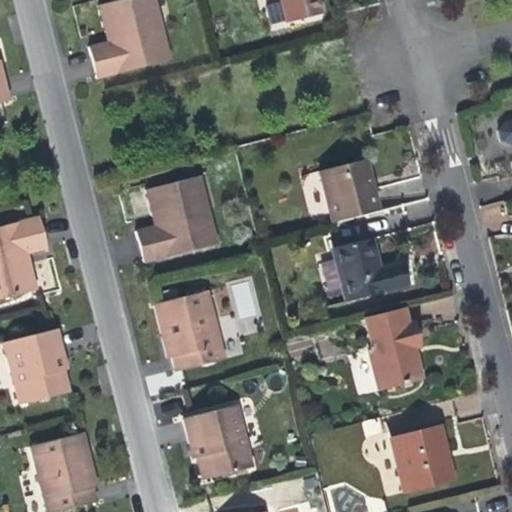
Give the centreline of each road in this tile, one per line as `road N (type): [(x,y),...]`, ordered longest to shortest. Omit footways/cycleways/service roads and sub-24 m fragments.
road 1 (residential): [(157,511),(27,0)]
road 2 (residential): [(415,60),(511,411)]
road 3 (unknown): [(224,105),(415,60)]
